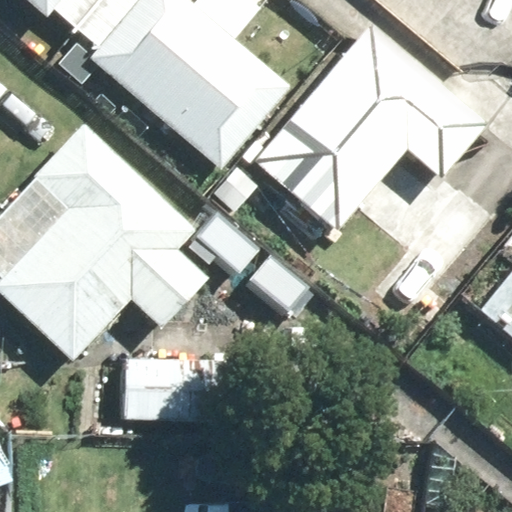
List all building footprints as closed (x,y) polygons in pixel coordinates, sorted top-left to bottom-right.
[(26,0),(48,19),(55,11),(93,46),(86,54),(213,167),(289,84),(195,0),(26,0)] [(373,28),(258,164),(337,230),(403,152),(443,186),(492,128),(373,28)] [(195,230),(82,129),(39,177),(71,206),(0,284),(0,291),(79,363),(133,303),(160,328),(207,277),(177,250),(195,230)] [(511,267),(478,310),(511,337),(511,267)] [(137,360),(134,418),(244,423),(247,366),(137,360)]
